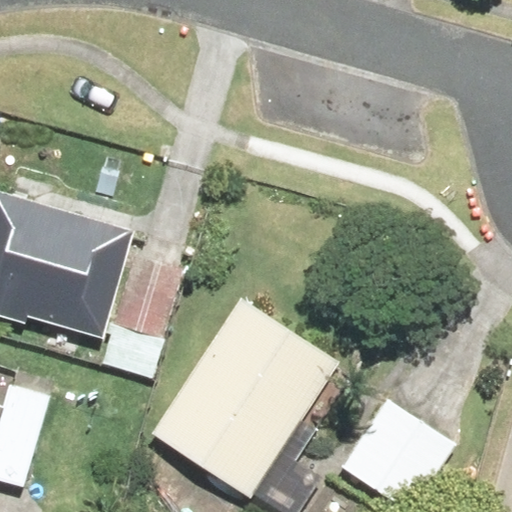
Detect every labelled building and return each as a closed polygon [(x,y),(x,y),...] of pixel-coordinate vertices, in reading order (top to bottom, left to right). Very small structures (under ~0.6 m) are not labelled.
[(144,220),(0,183),(0,307),(115,336),(136,252),(144,220)] [(136,252),(115,336),(108,363),(160,376),(188,266),(136,252)] [(356,358),(252,292),(162,433),(267,499),(356,358)] [(57,395),(15,384),(0,440),(0,483),(31,491),(57,395)] [(421,511),(469,445),(395,393),(344,466),(408,511),(421,511)]
